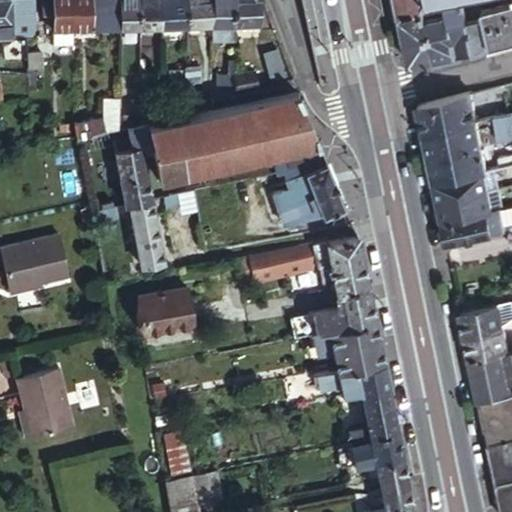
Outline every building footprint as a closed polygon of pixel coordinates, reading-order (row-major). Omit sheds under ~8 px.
[(0,0),(0,37),(10,37),(9,0),(0,0)] [(17,0),(19,37),(28,37),(32,28),(30,0),(17,0)] [(47,28),(68,27),(66,0),(37,0),(38,14),(47,13),(47,28)] [(66,0),(68,27),(116,26),(115,0),(66,0)] [(115,0),(116,26),(137,25),(135,0),(115,0)] [(135,0),(137,25),(160,25),(158,0),(135,0)] [(158,0),(160,25),(186,24),(184,0),(158,0)] [(213,24),(212,0),(184,0),(186,24),(213,24)] [(236,8),(234,0),(212,0),(213,24),(212,41),(235,41),(235,32),(236,23),(236,8)] [(259,23),(258,0),(234,0),(236,8),(236,23),(259,23)] [(462,48),(511,35),(511,0),(494,0),(482,3),(481,0),(446,0),(447,8),(433,11),(430,0),(397,0),(409,58),(462,48)] [(259,31),(259,23),(236,23),(235,32),(259,31)] [(260,53),(267,78),(282,74),(274,48),(260,53)] [(185,81),(198,81),(198,56),(185,56),(185,81)] [(183,95),(184,69),(168,69),(167,95),(183,95)] [(234,90),(257,85),(257,69),(234,69),(234,72),(234,90)] [(153,72),(139,73),(140,88),(154,87),(153,72)] [(215,72),(215,94),(234,90),(234,72),(215,72)] [(114,73),(116,111),(130,111),(128,73),(114,73)] [(185,81),(185,101),(197,98),(198,81),(185,81)] [(417,103),(423,132),(475,119),(468,87),(448,92),(447,95),(417,103)] [(323,159),(295,91),(141,119),(149,150),(155,176),(281,151),(283,160),(273,162),(274,170),(279,169),(298,165),(300,169),(323,159)] [(154,92),(140,93),(141,108),(155,105),(154,92)] [(511,119),(510,111),(494,115),(497,130),(511,126),(511,119)] [(70,116),(73,132),(93,129),(90,112),(70,116)] [(423,132),(428,156),(480,145),(479,141),(494,138),(493,131),(497,130),(494,115),(488,116),(480,118),(475,119),(423,132)] [(110,135),(123,202),(127,201),(148,197),(139,152),(149,150),(141,119),(123,123),(125,131),(110,135)] [(428,156),(433,179),(485,168),(484,162),(494,160),(492,151),(482,153),(480,145),(428,156)] [(327,216),(343,209),(323,159),(300,169),(298,165),(279,169),(286,188),(270,194),(280,225),(319,214),(326,212),(327,216)] [(485,168),(433,179),(437,201),(498,188),(494,166),(485,168)] [(498,189),(498,188),(437,201),(441,220),(502,207),(498,189)] [(174,191),(159,194),(161,204),(162,206),(177,204),(174,191)] [(148,197),(127,201),(139,262),(161,257),(148,197)] [(441,220),(446,241),(503,229),(502,223),(511,221),(511,205),(502,207),(441,220)] [(2,244),(11,288),(68,276),(60,232),(2,244)] [(353,233),(324,239),(326,251),(334,291),(346,289),(364,286),(353,233)] [(324,239),(234,257),(238,280),(250,278),(251,283),(270,279),(268,273),(285,269),(286,273),(301,270),(301,266),(315,263),(314,254),(326,251),(324,239)] [(138,291),(144,328),(193,320),(187,283),(138,291)] [(348,302),(366,298),(364,286),(346,289),(348,302)] [(328,327),(371,318),(366,298),(348,302),(295,312),(298,333),(328,327)] [(464,332),(501,324),(511,317),(511,302),(497,305),(496,301),(460,309),(464,332)] [(335,368),(379,359),(371,318),(328,327),(335,368)] [(464,332),(469,355),(506,347),(501,324),(464,332)] [(478,396),(511,389),(511,345),(506,347),(469,355),(478,396)] [(0,366),(3,379),(15,376),(10,356),(0,358),(0,366)] [(340,392),(358,388),(384,383),(379,359),(335,368),(316,371),(319,386),(338,382),(340,392)] [(58,366),(15,376),(21,406),(27,434),(70,425),(58,366)] [(384,383),(358,388),(365,424),(348,427),(351,440),(367,437),(367,433),(393,428),(384,383)] [(511,389),(478,396),(482,419),(511,413),(511,389)] [(27,434),(21,406),(15,407),(20,436),(27,434)] [(511,413),(482,419),(487,440),(511,434),(511,413)] [(164,430),(170,471),(191,467),(184,427),(164,430)] [(335,444),(338,464),(372,458),(398,451),(393,428),(367,433),(367,437),(351,440),(335,444)] [(511,511),(511,434),(487,440),(501,511),(511,511)] [(377,485),(404,480),(398,451),(372,458),(377,485)] [(164,477),(169,511),(194,511),(197,511),(195,495),(220,490),(216,467),(164,477)] [(381,505),(408,500),(404,480),(377,485),(381,505)] [(360,511),(410,511),(408,500),(381,505),(360,509),(360,511)]
